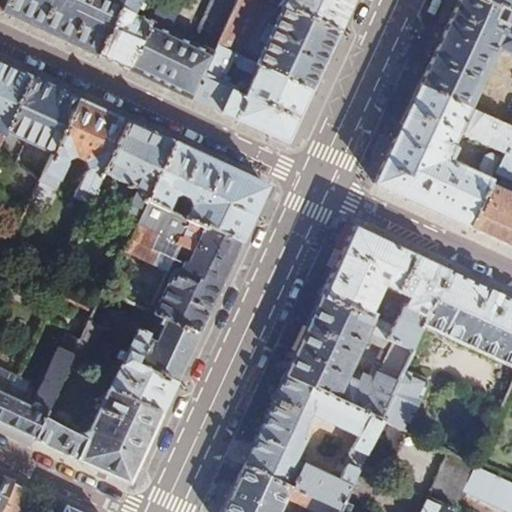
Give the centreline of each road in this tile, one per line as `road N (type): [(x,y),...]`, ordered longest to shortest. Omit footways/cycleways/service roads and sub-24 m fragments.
road 1 (tertiary): [(164,511),(318,184)]
road 2 (residential): [(0,36),(318,184)]
road 3 (residential): [(318,184),(511,273)]
road 4 (tertiary): [(318,184),(402,0)]
road 5 (residential): [(125,511),(0,453)]
